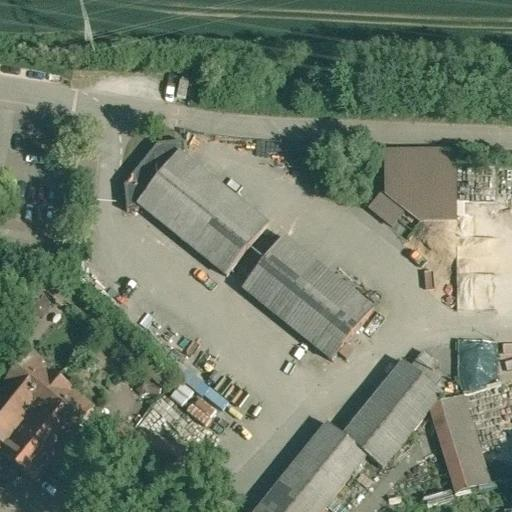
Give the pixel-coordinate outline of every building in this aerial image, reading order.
[(159,146),(134,177),(135,187),(125,188),(128,214),(139,213),(142,210),(183,158),(186,154),(185,144),(159,146)] [(457,152),(388,153),(388,200),(419,225),(458,224),(457,152)] [(269,227),(183,158),(142,210),(228,279),(269,227)] [(375,311),(285,239),(243,291),(333,363),(375,311)] [(461,311),(487,310),(487,286),(461,286),(461,311)] [(461,394),(489,393),(488,342),(460,343),(461,394)] [(95,410),(29,357),(0,392),(0,453),(37,483),(95,410)] [(404,364),(344,439),(368,458),(383,471),(431,412),(436,405),(444,396),(404,364)] [(464,399),(439,407),(436,405),(431,412),(436,427),(456,495),(491,485),(464,399)] [(328,426),(259,511),(324,511),(368,458),(344,439),(328,426)] [(188,451),(120,427),(110,455),(177,480),(188,451)]
